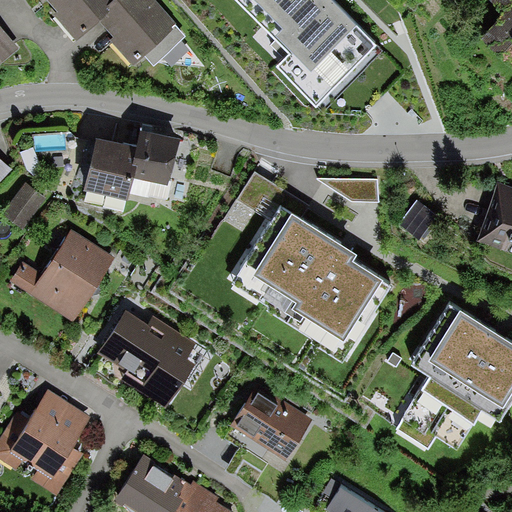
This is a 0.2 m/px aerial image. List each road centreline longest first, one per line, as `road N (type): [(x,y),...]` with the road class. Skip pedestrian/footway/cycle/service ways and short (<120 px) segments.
road 1 (residential): [(511,140),(401,151),(292,146),(66,93),(0,102)]
road 2 (residential): [(122,419),(246,491)]
road 3 (residential): [(122,419),(0,349)]
